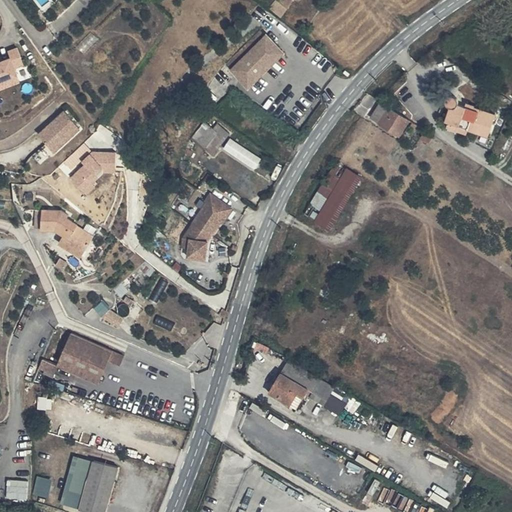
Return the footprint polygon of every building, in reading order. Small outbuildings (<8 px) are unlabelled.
[(272,0),(265,9),(280,17),(292,0),(272,0)] [(92,31),(77,46),(85,53),(99,38),(92,31)] [(282,57),(264,39),(229,76),(247,93),(282,57)] [(12,56),(0,60),(0,82),(19,75),(17,68),(25,65),(19,47),(10,50),(12,56)] [(455,113),(452,122),(477,138),(496,143),(502,120),(483,114),(465,110),(465,107),(463,104),(460,101),(458,102),(455,103),(452,106),(452,110),(455,113)] [(372,118),(381,124),(390,109),(381,104),(372,118)] [(430,144),(434,138),(390,109),(381,124),(399,136),(405,126),(422,137),(423,139),(430,144)] [(60,115),(34,138),(49,155),(76,132),(60,115)] [(476,139),(477,138),(452,122),(450,128),(463,132),(462,135),(476,139)] [(231,137),(225,148),(257,168),(263,157),(231,137)] [(76,168),(94,150),(86,142),(68,160),(76,168)] [(202,160),(208,164),(219,149),(209,142),(205,147),(207,149),(204,153),(206,156),(202,160)] [(119,173),(118,151),(85,152),(85,167),(78,168),(78,191),(98,191),(97,173),(119,173)] [(339,174),(308,226),(323,235),(355,184),(339,174)] [(230,212),(206,199),(202,207),(204,208),(220,217),(216,224),(220,226),(221,227),(230,212)] [(204,208),(191,231),(201,237),(196,246),(190,246),(190,256),(189,264),(208,265),(208,247),(220,226),(216,224),(220,217),(204,208)] [(70,250),(80,257),(89,242),(72,231),(73,229),(63,222),(65,220),(58,215),(38,215),(37,235),(49,235),(58,241),(55,246),(67,253),(70,250)] [(196,246),(201,237),(191,231),(183,246),(182,256),(190,256),(190,246),(196,246)] [(67,253),(55,246),(53,249),(76,263),(80,257),(70,250),(67,253)] [(115,314),(102,307),(98,314),(110,321),(115,314)] [(98,386),(109,363),(120,367),(124,359),(71,335),(56,368),(98,386)] [(274,361),(277,355),(262,346),(259,352),(274,361)] [(51,378),(56,368),(39,361),(35,372),(51,378)] [(296,414),(306,395),(308,391),(315,395),(322,382),(290,362),(269,394),(282,402),(280,406),(296,414)] [(340,416),(350,398),(322,382),(315,395),(312,399),(340,416)] [(33,402),(30,412),(39,414),(42,400),(39,400),(38,403),(33,402)] [(74,511),(77,502),(81,486),(87,462),(69,458),(63,482),(59,498),(57,508),(73,511),(74,511)] [(77,502),(74,511),(101,511),(112,469),(87,462),(81,486),(77,502)] [(39,475),(35,494),(50,497),(53,478),(39,475)] [(9,479),(9,499),(30,498),(30,478),(9,479)]
